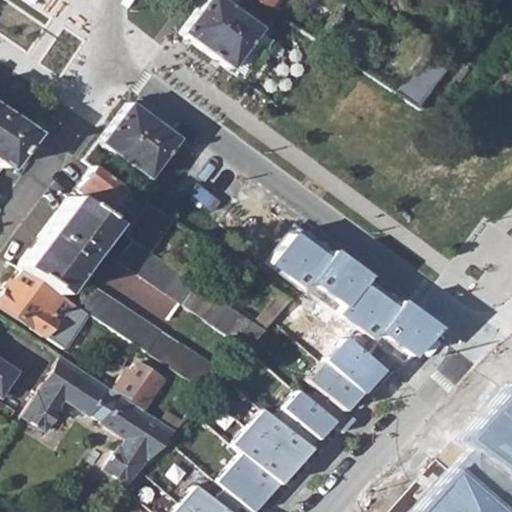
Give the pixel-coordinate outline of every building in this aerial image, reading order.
[(215,60),(223,66),(252,26),(216,0),(196,0),(174,30),(215,60)] [(468,0),(464,7),(480,19),(494,0),(468,0)] [(272,41),(252,26),(223,66),(243,81),(272,41)] [(423,53),(393,92),(415,105),(418,101),(443,68),(423,53)] [(92,141),(142,177),(172,137),(122,100),(92,141)] [(415,105),(423,112),(427,107),(418,101),(415,105)] [(23,131),(0,114),(0,166),(24,133),(23,131)] [(80,201),(95,211),(117,182),(88,162),(69,187),(84,196),(80,201)] [(16,268),(52,291),(100,227),(103,229),(107,225),(64,195),(12,265),(16,268)] [(263,262),(398,362),(429,329),(290,225),(263,262)] [(113,258),(175,301),(190,281),(127,238),(113,258)] [(52,291),(16,268),(5,283),(3,285),(0,283),(0,307),(49,340),(74,306),(70,303),(52,291)] [(175,301),(240,347),(257,327),(190,281),(175,301)] [(74,306),(78,308),(92,287),(89,285),(84,283),(70,303),(74,306)] [(119,336),(139,349),(153,329),(92,287),(78,308),(119,336)] [(139,349),(201,391),(217,372),(153,329),(139,349)] [(316,360),(351,391),(372,367),(337,336),(316,360)] [(152,420),(136,408),(105,388),(56,356),(17,417),(39,431),(54,408),(52,407),(57,399),(79,414),(81,412),(95,421),(93,423),(118,440),(113,447),(111,446),(96,468),(119,483),(167,429),(152,420)] [(313,386),(336,407),(351,391),(316,360),(301,376),(313,386)] [(105,388),(136,408),(156,379),(129,361),(120,374),(116,372),(105,388)] [(0,387),(11,371),(0,364),(0,387)] [(465,449),(408,511),(495,511),(493,510),(511,486),(511,390),(501,382),(451,439),(465,449)] [(325,420),(336,431),(348,418),(336,407),(313,386),(302,398),(325,420)] [(266,416),(301,447),(325,420),(302,398),(291,388),(267,416),(266,416)] [(241,425),(286,464),(301,447),(266,416),(267,416),(257,407),(241,425)] [(152,420),(167,429),(176,419),(161,408),(152,420)] [(241,425),(226,442),(235,451),(236,451),(270,481),(286,464),(241,425)] [(221,489),(236,502),(245,510),(270,481),(236,451),(235,451),(210,480),(218,486),(219,486),(221,489)] [(174,501),(186,511),(221,511),(210,501),(190,483),(174,501)] [(210,501),(221,511),(226,511),(236,502),(221,489),(210,501)] [(186,511),(174,501),(164,511),(186,511)]
